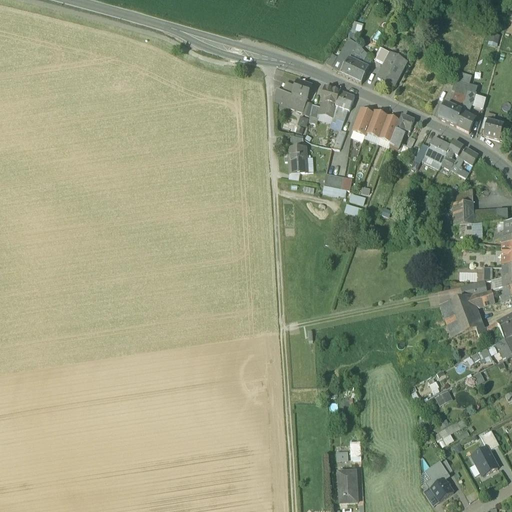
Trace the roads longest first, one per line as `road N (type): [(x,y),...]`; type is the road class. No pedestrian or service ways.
road 1 (secondary): [(68,0),(301,68),(471,144),(511,176)]
road 2 (track): [(292,511),(273,191)]
